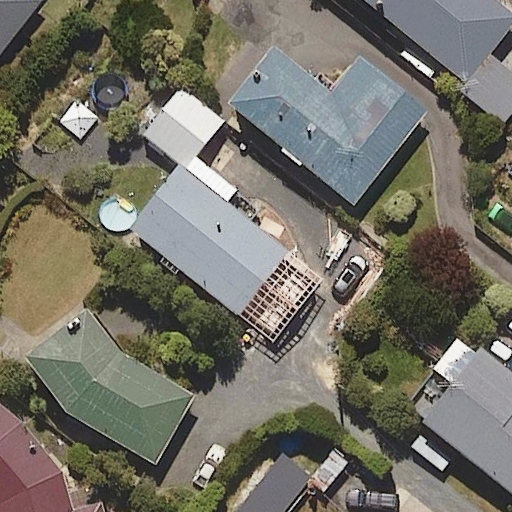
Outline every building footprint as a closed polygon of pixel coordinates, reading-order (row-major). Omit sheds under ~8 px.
[(0,0),(0,47),(37,0),(0,0)] [(357,0),(463,81),(457,89),(502,124),(511,110),(511,70),(486,50),(511,15),(511,9),(499,0),(357,0)] [(328,90),(268,43),(225,99),(352,199),(424,107),(356,53),(328,90)] [(220,118),(177,83),(139,130),(175,160),(121,226),(236,319),(290,253),(222,197),(231,186),(191,154),(220,118)] [(19,352),(64,409),(156,463),(196,395),(115,347),(80,300),(19,352)] [(511,374),(457,331),(430,365),(442,375),(413,411),(511,490),(511,374)] [(55,458),(0,406),(0,511),(100,511),(97,501),(71,509),(55,458)]
